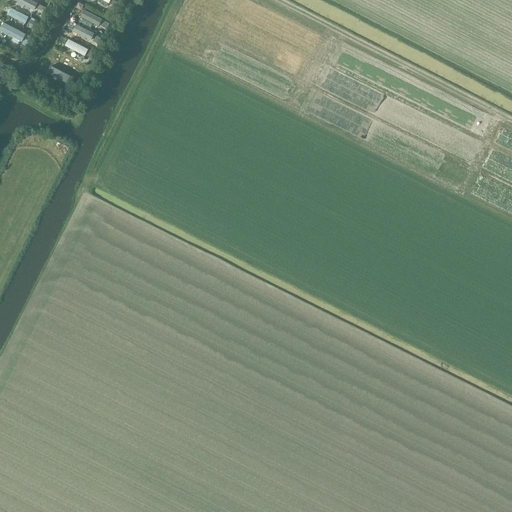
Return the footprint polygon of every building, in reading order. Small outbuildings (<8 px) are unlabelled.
[(28,16),(10,7),(7,14),(24,23),(28,16)] [(101,19),(83,9),(79,16),(98,25),(101,19)] [(25,33),(2,22),(0,26),(0,30),(21,41),(25,33)] [(93,33),(77,25),(73,31),(90,40),(93,33)] [(87,49),(67,38),(63,44),(84,55),(87,49)] [(79,63),(60,53),(56,59),(76,70),(79,63)] [(70,76),(50,66),(47,72),(67,82),(70,76)]
